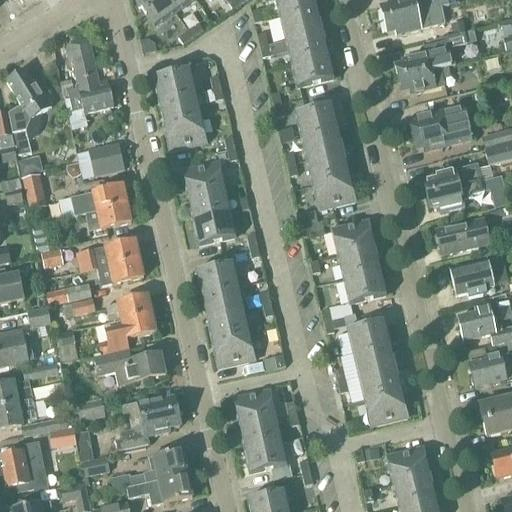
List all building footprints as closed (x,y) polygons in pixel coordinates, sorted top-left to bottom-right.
[(174,16),(162,0),(133,0),(154,30),(174,16)] [(162,0),(174,16),(194,2),(192,0),(162,0)] [(232,14),(243,6),(237,0),(228,7),(232,14)] [(275,0),(280,20),(316,12),(312,0),(275,0)] [(384,25),(440,11),(448,10),(445,0),(406,0),(388,5),(389,9),(381,11),(384,25)] [(440,11),(384,25),(388,39),(395,37),(396,41),(421,35),(420,34),(444,28),(440,11)] [(316,12),(280,20),(286,44),(321,35),(316,12)] [(254,27),(262,25),(259,13),(251,15),(254,27)] [(193,41),(202,34),(198,28),(188,34),(193,41)] [(193,41),(188,34),(178,41),(182,48),(193,41)] [(286,44),(291,67),(327,59),(321,35),(286,44)] [(395,69),(398,83),(448,71),(456,69),(451,52),(466,48),(464,36),(442,41),(443,45),(423,50),(425,58),(402,63),(403,67),(395,69)] [(257,39),(259,50),(267,48),(265,37),(257,39)] [(511,52),(511,41),(501,44),(504,54),(511,52)] [(67,95),(68,99),(99,92),(91,53),(89,44),(65,49),(70,72),(73,71),(78,92),(67,95)] [(270,60),(267,48),(259,50),(262,62),(270,60)] [(327,59),(291,67),(297,92),(333,83),(327,59)] [(448,71),(398,83),(401,97),(409,95),(410,99),(444,90),(442,83),(450,81),(448,71)] [(153,81),(154,85),(159,104),(194,96),(189,73),(153,81)] [(30,125),(51,112),(45,103),(46,103),(36,87),(33,89),(25,76),(6,87),(30,125)] [(217,80),(209,82),(212,93),(220,91),(217,80)] [(99,92),(68,99),(72,116),(83,114),(84,118),(113,112),(108,90),(99,92)] [(220,91),(212,93),(215,105),(223,103),(220,91)] [(199,120),(194,96),(159,104),(164,128),(199,120)] [(278,96),(270,98),(273,110),(281,108),(278,96)] [(281,108),(273,110),(276,122),(284,120),(281,108)] [(295,117),(301,141),(337,132),(331,108),(295,117)] [(409,128),(412,141),(466,128),(463,115),(441,121),(440,116),(416,122),(417,126),(409,128)] [(6,116),(0,116),(0,142),(3,142),(5,150),(13,148),(6,116)] [(205,147),(199,120),(164,128),(170,155),(205,147)] [(466,128),(412,141),(416,155),(424,153),(425,157),(449,151),(448,150),(470,145),(466,128)] [(337,132),(301,141),(307,164),(342,156),(337,132)] [(504,148),(504,147),(511,145),(511,134),(482,141),(485,153),(504,148)] [(17,161),(31,158),(27,136),(13,139),(17,161)] [(226,154),(234,152),(231,141),(223,142),(226,154)] [(488,170),(511,164),(511,147),(484,155),(488,170)] [(88,157),(94,183),(123,176),(118,150),(88,157)] [(234,152),(226,154),(229,166),(237,164),(234,152)] [(3,167),(16,164),(13,154),(1,156),(3,167)] [(287,169),(295,167),(292,156),(284,157),(287,169)] [(307,164),(312,187),(348,179),(342,156),(307,164)] [(21,179),(40,174),(38,165),(30,162),(17,165),(21,179)] [(182,175),(188,201),(224,193),(218,167),(182,175)] [(295,167),(287,169),(289,181),(297,179),(295,167)] [(426,200),(481,186),(477,173),(455,179),(454,174),(430,180),(431,184),(423,186),(426,200)] [(22,179),(25,195),(44,191),(41,175),(22,179)] [(348,179),(312,187),(319,214),(354,206),(348,179)] [(19,182),(0,186),(0,187),(2,196),(22,192),(19,182)] [(481,186),(426,200),(429,213),(437,211),(438,215),(448,213),(448,215),(463,211),(461,204),(471,202),(470,200),(483,197),(481,186)] [(74,221),(84,218),(127,209),(123,191),(70,202),(74,221)] [(188,201),(193,224),(229,216),(224,193),(188,201)] [(7,210),(22,206),(20,195),(4,198),(7,210)] [(248,213),(246,201),(238,203),(240,215),(248,213)] [(131,227),(127,209),(84,218),(88,236),(102,233),(102,234),(131,227)] [(470,252),(488,248),(483,228),(494,225),(496,230),(511,226),(511,221),(510,213),(481,220),(482,225),(465,229),(464,229),(435,236),(441,260),(470,253),(470,252)] [(234,242),(229,216),(193,224),(199,250),(234,242)] [(298,218),(301,229),(309,227),(306,216),(298,218)] [(332,234),(338,259),(374,251),(367,225),(332,234)] [(303,242),(311,240),(309,227),(301,229),(303,242)] [(36,256),(48,253),(42,229),(31,232),(36,256)] [(246,239),(248,250),(256,248),(254,237),(246,239)] [(80,276),(96,273),(139,264),(135,246),(76,259),(80,276)] [(256,248),(248,250),(251,263),(259,261),(256,248)] [(338,259),(344,283),(379,275),(374,251),(338,259)] [(11,252),(0,253),(0,268),(14,266),(11,252)] [(44,271),(63,267),(59,254),(40,258),(44,271)] [(143,282),(139,264),(96,273),(100,291),(113,288),(113,289),(143,282)] [(320,276),(317,264),(309,266),(312,278),(320,276)] [(493,291),(491,282),(487,266),(478,268),(449,275),(455,301),(467,298),(468,302),(485,297),(484,293),(493,291)] [(232,267),(196,275),(201,298),(237,290),(232,267)] [(379,275),(344,283),(350,308),(385,299),(379,275)] [(511,281),(496,286),(499,299),(511,295),(511,281)] [(48,311),(90,302),(88,290),(45,298),(48,311)] [(237,290),(201,298),(207,321),(242,314),(237,290)] [(260,298),(262,310),(270,308),(267,296),(260,298)] [(120,325),(151,319),(147,301),(117,307),(117,308),(105,310),(106,319),(118,316),(120,325)] [(64,323),(93,316),(91,304),(61,311),(64,323)] [(273,319),(270,308),(262,310),(265,321),(273,319)] [(464,346),(490,339),(493,350),(497,349),(511,344),(511,332),(494,337),(492,328),(500,326),(496,308),(474,313),(475,317),(458,321),(461,332),(459,335),(460,341),(463,342),(464,346)] [(48,313),(29,317),(28,317),(31,332),(51,328),(48,313)] [(329,313),(321,315),(323,327),(331,325),(329,313)] [(242,314),(207,321),(212,345),(248,337),(242,314)] [(151,319),(120,325),(102,329),(107,347),(101,348),(103,359),(128,353),(126,344),(155,337),(151,319)] [(331,325),(323,327),(326,338),(334,337),(331,325)] [(348,333),(353,356),(389,348),(383,325),(348,333)] [(58,352),(74,348),(71,336),(55,340),(58,352)] [(248,337),(212,345),(218,373),(254,365),(248,337)] [(0,371),(26,366),(21,341),(12,342),(11,339),(0,341),(0,371)] [(507,359),(508,362),(511,360),(511,344),(497,349),(499,357),(499,361),(507,359)] [(74,348),(58,352),(62,369),(78,365),(74,348)] [(359,380),(394,371),(389,348),(353,356),(359,380)] [(119,393),(166,382),(160,358),(131,364),(129,355),(93,363),(97,381),(116,377),(119,393)] [(499,361),(499,357),(486,360),(487,364),(469,368),(472,380),(470,382),(471,388),(474,389),(475,393),(511,383),(511,378),(508,362),(507,359),(499,361)] [(285,371),(282,359),(274,361),(277,372),(285,371)] [(24,385),(58,378),(56,368),(22,375),(24,385)] [(359,380),(364,403),(400,394),(394,371),(359,380)] [(337,386),(345,384),(342,372),(334,374),(337,386)] [(345,384),(337,386),(340,398),(348,396),(345,384)] [(0,389),(0,412),(32,406),(30,392),(14,395),(12,387),(0,389)] [(364,403),(371,431),(407,422),(400,394),(364,403)] [(239,428),(275,420),(269,395),(233,403),(239,428)] [(130,426),(179,416),(178,406),(174,405),(173,401),(162,404),(161,401),(137,406),(138,408),(121,412),(123,420),(128,419),(130,426)] [(483,425),(511,418),(511,401),(479,409),(483,425)] [(74,428),(105,421),(101,405),(71,412),(74,428)] [(35,417),(32,406),(0,412),(0,435),(21,431),(21,430),(19,420),(35,417)] [(285,407),(288,419),(296,417),(293,406),(285,407)] [(179,416),(130,426),(132,434),(127,436),(128,444),(145,440),(146,442),(170,437),(169,433),(180,431),(179,427),(181,425),(179,416)] [(298,429),(296,417),(288,419),(290,431),(298,429)] [(511,435),(511,418),(483,425),(487,441),(511,435)] [(275,420),(239,428),(244,452),(280,444),(275,420)] [(64,422),(21,430),(21,431),(23,441),(66,432),(64,422)] [(346,426),(348,435),(349,438),(357,436),(354,424),(346,426)] [(52,453),(76,449),(73,432),(49,436),(52,453)] [(280,444),(244,452),(250,477),(285,470),(280,444)] [(7,493),(16,491),(17,498),(33,495),(34,498),(48,495),(38,445),(16,449),(18,458),(1,462),(7,493)] [(387,461),(393,486),(428,478),(422,452),(387,461)] [(511,453),(492,458),(494,471),(492,471),(493,480),(496,479),(497,483),(511,479),(511,453)] [(91,454),(80,456),(79,456),(81,466),(93,463),(91,454)] [(364,465),(361,454),(353,455),(356,467),(364,465)] [(155,475),(157,485),(187,478),(181,455),(148,462),(150,475),(155,475)] [(85,481),(109,476),(106,462),(82,467),(85,481)] [(299,467),(301,477),(309,475),(307,465),(299,467)] [(301,477),(304,490),(312,488),(309,475),(301,477)] [(125,492),(146,487),(144,478),(130,481),(129,478),(111,482),(114,494),(125,492)] [(151,511),(162,508),(192,502),(187,478),(157,485),(146,487),(125,492),(127,503),(148,498),(151,511)] [(434,502),(428,478),(393,486),(399,510),(434,502)] [(89,511),(84,488),(61,493),(63,506),(76,503),(77,511),(89,511)] [(370,493),(362,495),(365,506),(373,504),(370,493)] [(249,511),(287,511),(283,495),(248,503),(249,511)] [(399,511),(436,511),(434,502),(399,510),(399,511)] [(511,511),(511,502),(503,504),(504,511),(511,511)]
